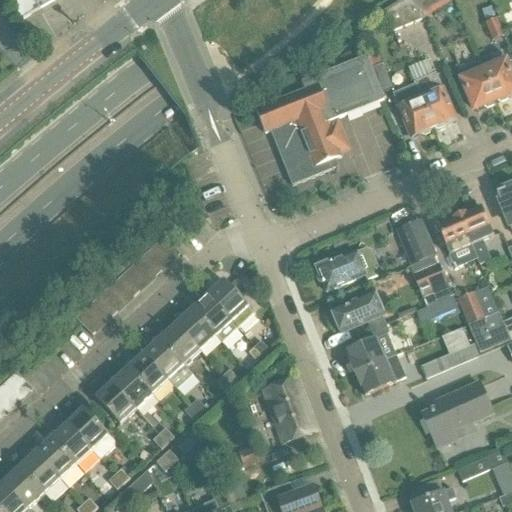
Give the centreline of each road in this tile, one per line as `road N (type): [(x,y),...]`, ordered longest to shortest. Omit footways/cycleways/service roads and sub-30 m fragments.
road 1 (primary): [(0,248),(173,101),(318,0)]
road 2 (residential): [(0,452),(220,248),(264,247)]
road 3 (primary): [(243,0),(0,188)]
road 4 (residential): [(364,511),(264,247)]
road 5 (residential): [(264,247),(511,144)]
road 6 (residential): [(0,123),(156,0)]
road 7 (unknown): [(330,421),(498,359)]
road 8 (residential): [(264,247),(216,130)]
